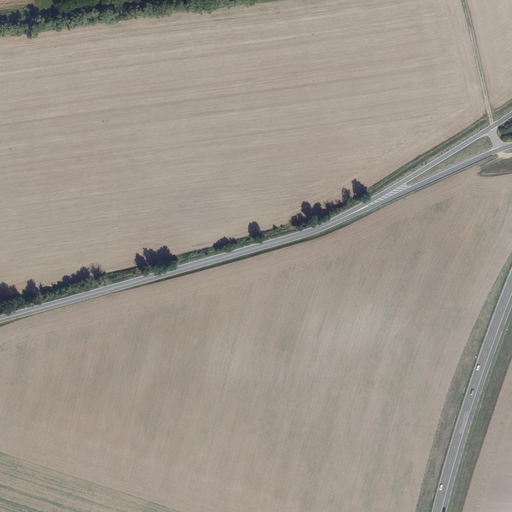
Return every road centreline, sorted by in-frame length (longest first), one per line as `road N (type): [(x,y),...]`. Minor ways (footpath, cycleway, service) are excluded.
road 1 (secondary): [(343,217),(0,318)]
road 2 (primary): [(511,285),(438,511)]
road 3 (secondary): [(491,127),(343,217)]
road 4 (primary): [(343,217),(500,149)]
road 5 (track): [(491,127),(462,0)]
